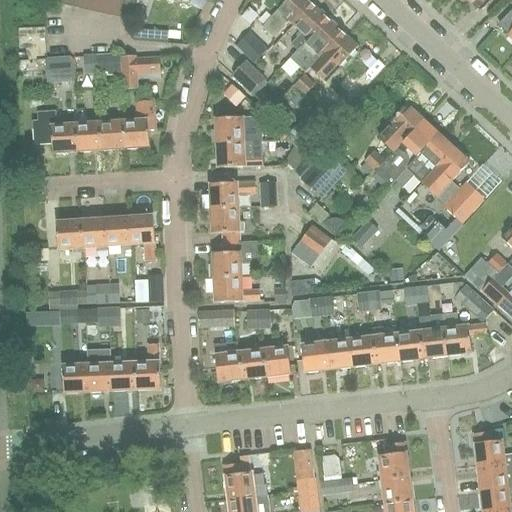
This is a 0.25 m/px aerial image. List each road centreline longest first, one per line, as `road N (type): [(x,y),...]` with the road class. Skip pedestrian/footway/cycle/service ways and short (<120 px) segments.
road 1 (residential): [(185,424),(436,396)]
road 2 (residential): [(185,424),(175,178)]
road 3 (residential): [(175,178),(192,76),(227,0)]
road 4 (residential): [(0,447),(185,424)]
road 5 (residential): [(511,116),(385,0)]
road 6 (residential): [(46,185),(175,178)]
